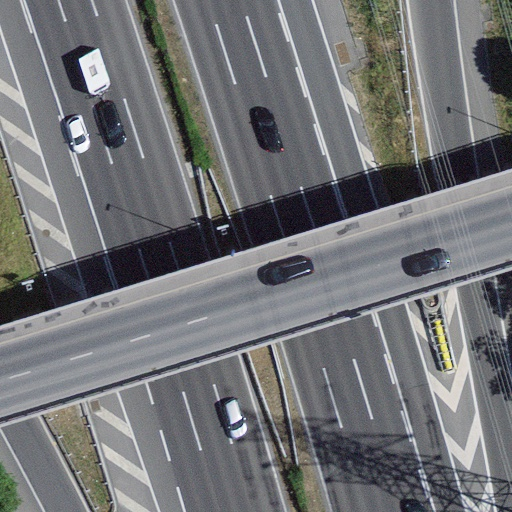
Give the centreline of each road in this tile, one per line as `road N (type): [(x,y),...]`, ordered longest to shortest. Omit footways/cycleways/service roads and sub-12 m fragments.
road 1 (motorway): [(75,0),(235,511)]
road 2 (tertiary): [(511,224),(0,381)]
road 3 (motorway): [(382,511),(225,0)]
road 4 (motorway): [(507,511),(433,0)]
road 5 (motorway): [(0,404),(56,511)]
